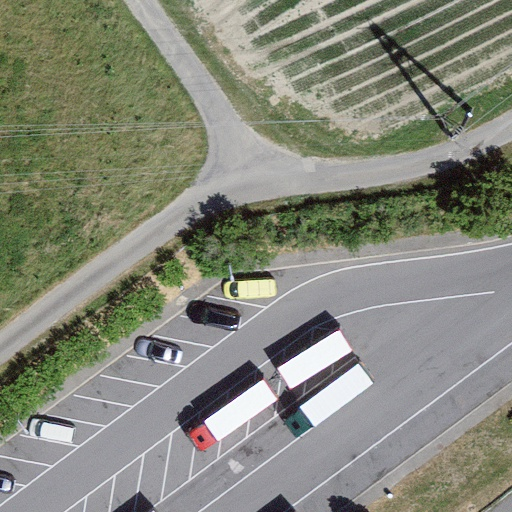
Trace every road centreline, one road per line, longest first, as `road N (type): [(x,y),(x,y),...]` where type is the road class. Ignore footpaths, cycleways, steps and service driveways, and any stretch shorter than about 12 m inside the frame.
road 1 (track): [(0,357),(257,168),(296,177),(415,166),(511,123)]
road 2 (track): [(257,168),(137,0)]
